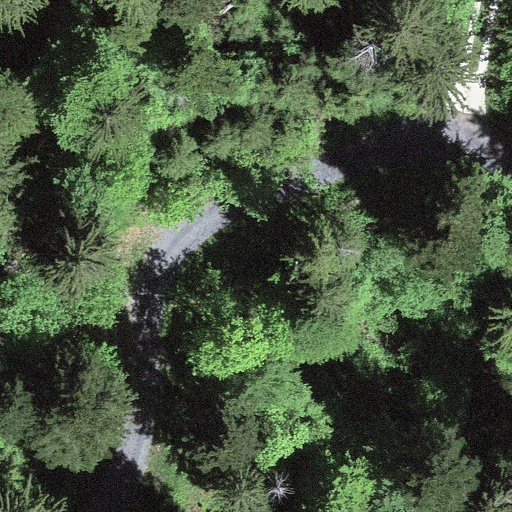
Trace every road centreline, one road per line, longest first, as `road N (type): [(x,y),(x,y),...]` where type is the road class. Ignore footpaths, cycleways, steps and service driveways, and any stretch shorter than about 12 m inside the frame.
road 1 (track): [(92,511),(125,473),(142,424),(148,294),(165,256),(195,225),(347,161),(404,151),(462,155),(511,175)]
road 2 (track): [(490,0),(462,155)]
